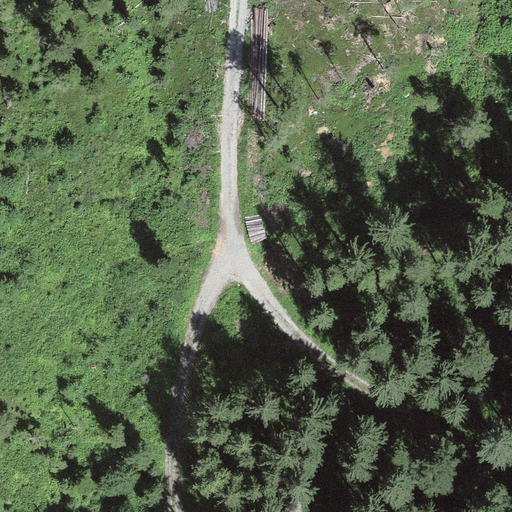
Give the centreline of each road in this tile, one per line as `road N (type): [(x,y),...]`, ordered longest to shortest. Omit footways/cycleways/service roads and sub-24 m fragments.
road 1 (track): [(175,511),(172,455),(194,310),(222,262),(243,0)]
road 2 (track): [(222,262),(350,374),(427,425),(511,465)]
